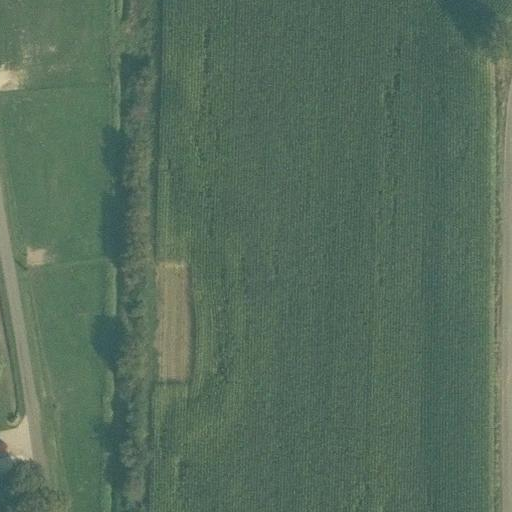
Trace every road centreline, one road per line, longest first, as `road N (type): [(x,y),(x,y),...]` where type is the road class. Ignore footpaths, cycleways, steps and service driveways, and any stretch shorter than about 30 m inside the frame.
road 1 (unclassified): [(50,511),(0,261)]
road 2 (unclassified): [(511,284),(511,68)]
